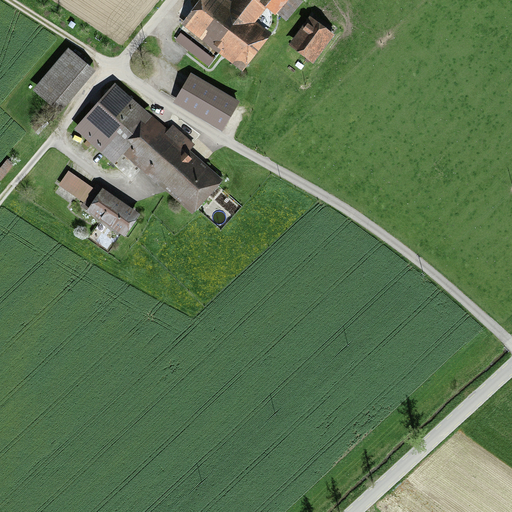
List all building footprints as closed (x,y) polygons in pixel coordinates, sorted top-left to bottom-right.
[(223,0),(202,0),(183,25),(241,71),(268,37),(251,23),(261,9),(249,0),(234,0),(230,6),(223,0)] [(258,0),(274,13),(275,12),(284,0),(258,0)] [(296,0),(284,0),(275,12),(286,21),(301,3),(296,0)] [(310,61),(329,36),(309,21),(290,46),(310,61)] [(208,66),(214,59),(181,33),(175,41),(208,66)] [(56,112),(91,75),(68,53),(32,91),(56,112)] [(219,129),(234,103),(189,77),(174,104),(219,129)] [(220,181),(113,87),(74,131),(111,163),(121,152),(194,213),(220,181)] [(0,179),(1,181),(14,164),(7,159),(0,167),(0,179)] [(91,190),(67,173),(58,186),(82,203),(91,190)] [(137,215),(101,190),(86,211),(121,236),(137,215)]
